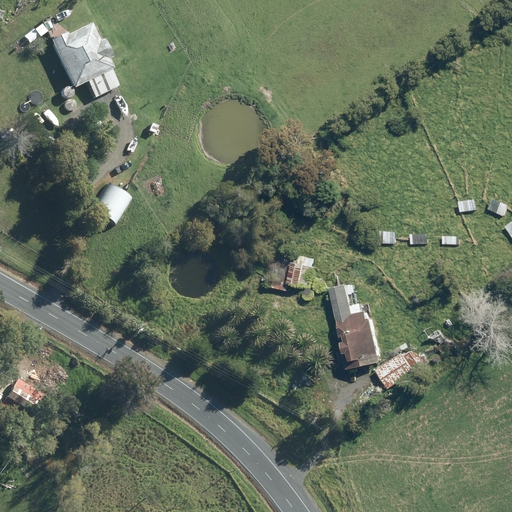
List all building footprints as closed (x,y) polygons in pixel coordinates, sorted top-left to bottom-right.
[(92,16),(50,38),(74,83),(85,78),(94,95),(117,83),(109,67),(117,63),(92,16)] [(130,194),(108,183),(96,206),(118,217),(130,194)] [(506,218),(511,206),(511,204),(498,196),(491,209),(506,218)] [(479,210),(478,200),(462,202),(463,212),(479,210)] [(382,231),(381,243),(398,244),(399,232),(382,231)] [(415,234),(415,244),(431,244),(431,235),(415,234)] [(445,236),(445,244),(461,245),(461,236),(445,236)] [(293,257),(292,273),(322,275),(323,258),(293,257)] [(271,274),(271,284),(286,285),(286,275),(271,274)] [(372,303),(355,307),(349,279),(333,283),(344,329),(351,328),(357,351),(364,349),(367,360),(384,356),(372,303)] [(417,344),(378,366),(387,382),(426,360),(417,344)] [(15,375),(0,397),(0,402),(22,417),(39,390),(15,375)]
